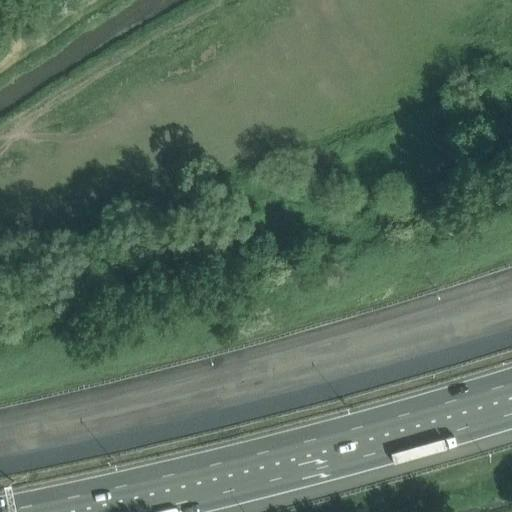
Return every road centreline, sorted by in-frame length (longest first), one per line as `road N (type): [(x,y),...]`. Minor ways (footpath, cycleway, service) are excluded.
road 1 (motorway): [(511,322),(350,371),(0,453)]
road 2 (motorway): [(51,511),(357,441),(511,394)]
